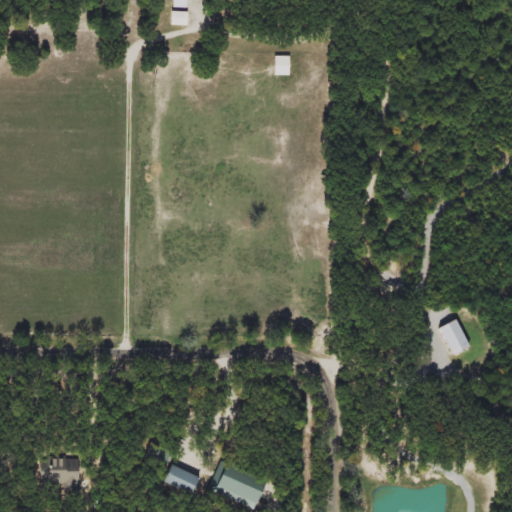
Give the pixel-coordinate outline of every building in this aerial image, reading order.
[(187,169),(172,168),(172,150),(188,151),(187,169)] [(233,241),(194,241),(194,223),(233,223),(233,241)] [(451,355),(437,328),(454,319),(468,347),(451,355)] [(77,459),(77,487),(38,487),(38,459),(77,459)] [(162,484),(167,465),(198,475),(192,494),(162,484)]
